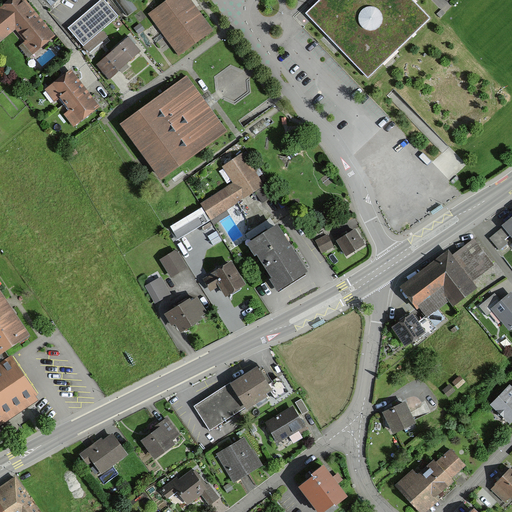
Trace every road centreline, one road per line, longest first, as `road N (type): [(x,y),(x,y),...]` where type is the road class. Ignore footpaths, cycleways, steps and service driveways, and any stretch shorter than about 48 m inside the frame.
road 1 (secondary): [(0,467),(370,275)]
road 2 (residential): [(228,8),(336,153),(393,260)]
road 3 (residential): [(370,275),(380,295),(357,427)]
road 4 (residential): [(357,427),(236,511)]
road 5 (secondary): [(393,260),(511,181)]
